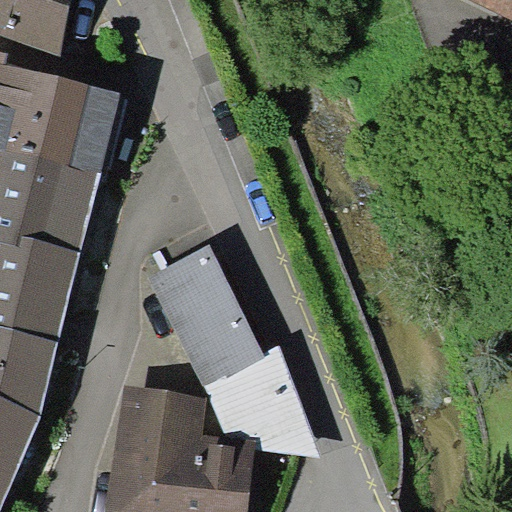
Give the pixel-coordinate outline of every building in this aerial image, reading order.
[(0,0),(0,33),(61,54),(72,0),(0,0)] [(511,0),(472,0),(511,19),(511,0)] [(22,58),(0,52),(0,150),(101,175),(121,92),(20,68),(22,58)] [(101,175),(0,150),(0,242),(19,248),(22,236),(82,251),(101,175)] [(0,325),(60,341),(82,251),(22,236),(19,248),(0,242),(0,325)] [(263,351),(209,245),(148,275),(204,385),(226,374),(227,376),(266,357),(263,351)] [(0,325),(0,509),(42,416),(60,341),(0,325)] [(321,458),(280,343),(263,351),(266,357),(227,376),(226,374),(204,385),(226,437),(256,441),(255,449),(321,458)] [(202,434),(206,397),(123,386),(106,511),(246,511),(255,449),(256,441),(226,437),(202,434)]
